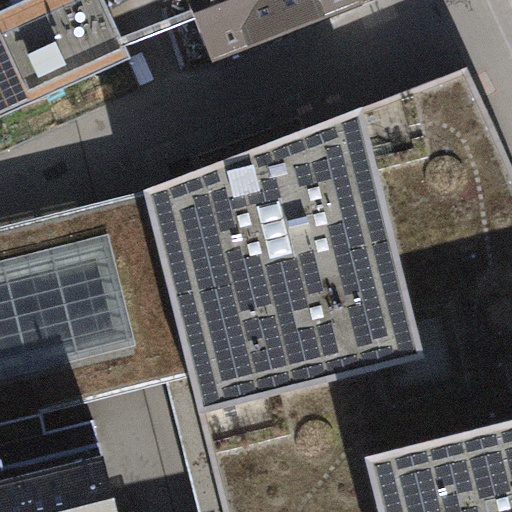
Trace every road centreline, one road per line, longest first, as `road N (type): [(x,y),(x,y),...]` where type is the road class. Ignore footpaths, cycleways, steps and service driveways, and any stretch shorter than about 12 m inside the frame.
road 1 (residential): [(0,174),(169,102),(452,0)]
road 2 (unknown): [(0,403),(411,303)]
road 3 (unknown): [(411,303),(440,511)]
